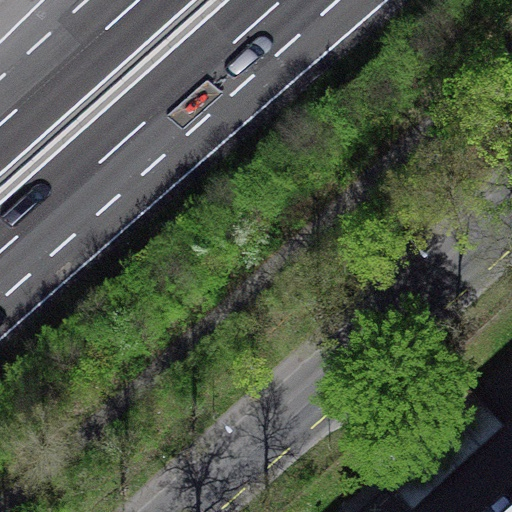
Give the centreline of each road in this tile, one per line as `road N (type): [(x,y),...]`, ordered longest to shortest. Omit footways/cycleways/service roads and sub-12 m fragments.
road 1 (secondary): [(511,218),(184,511)]
road 2 (motorway): [(0,251),(281,0)]
road 3 (motorway): [(138,0),(0,124)]
